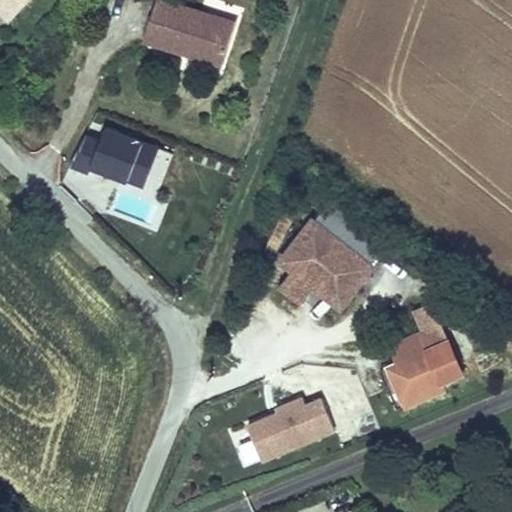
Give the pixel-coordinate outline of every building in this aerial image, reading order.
[(0,0),(0,10),(9,19),(27,0),(0,0)] [(183,0),(156,0),(145,38),(183,50),(185,45),(227,57),(239,17),(183,0)] [(185,45),(183,50),(225,63),(227,57),(185,45)] [(105,124),(103,133),(85,129),(75,164),(145,183),(157,138),(105,124)] [(158,146),(147,180),(162,185),(173,150),(158,146)] [(371,267),(317,222),(285,261),(296,270),(284,285),(302,302),(315,286),(340,305),(371,267)] [(390,340),(398,358),(389,362),(406,403),(447,386),(445,379),(465,371),(435,299),(415,308),(422,327),(390,340)] [(250,420),(263,457),(337,430),(324,393),(305,400),(303,394),(274,404),(277,410),(250,420)] [(244,464),(262,459),(253,432),(236,437),(244,464)]
